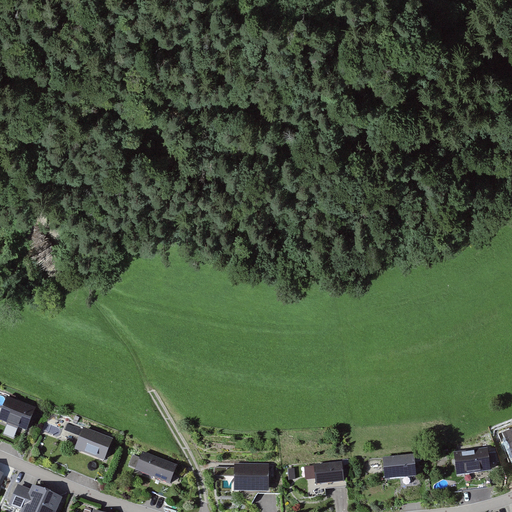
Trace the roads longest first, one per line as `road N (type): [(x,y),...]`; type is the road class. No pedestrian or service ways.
road 1 (track): [(450,31),(339,124),(262,140),(140,108),(0,46)]
road 2 (track): [(0,139),(79,278),(133,351),(197,473),(205,511)]
road 3 (residential): [(0,455),(142,511)]
